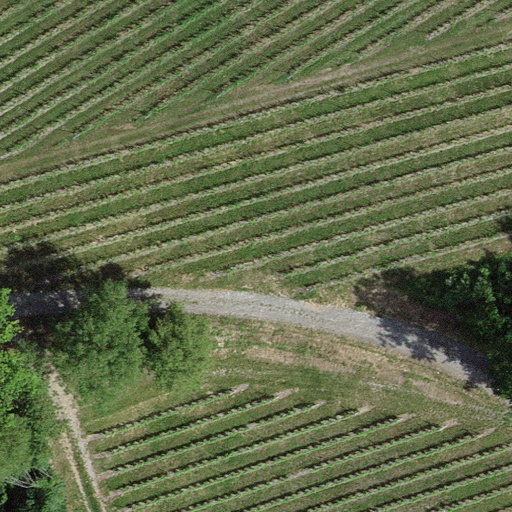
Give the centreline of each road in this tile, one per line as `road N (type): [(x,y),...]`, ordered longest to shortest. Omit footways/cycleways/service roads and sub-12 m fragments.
road 1 (track): [(14,305),(213,296),(307,308),(414,343),(511,388)]
road 2 (track): [(14,305),(97,511)]
